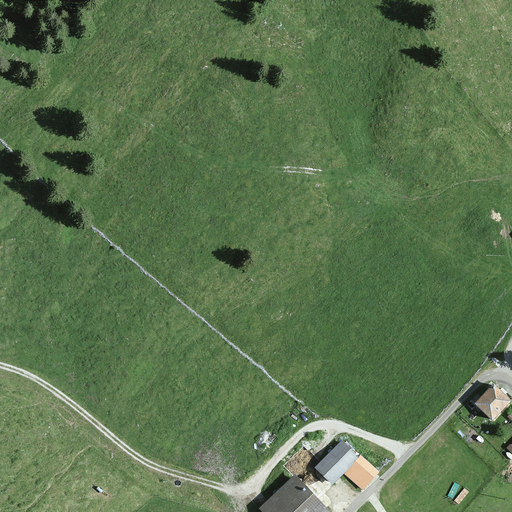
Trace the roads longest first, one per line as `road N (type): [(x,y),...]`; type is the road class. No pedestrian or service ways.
road 1 (track): [(0,364),(45,384),(146,462),(230,489),(256,481),(319,424),(407,454)]
road 2 (track): [(347,511),(479,381),(511,381)]
